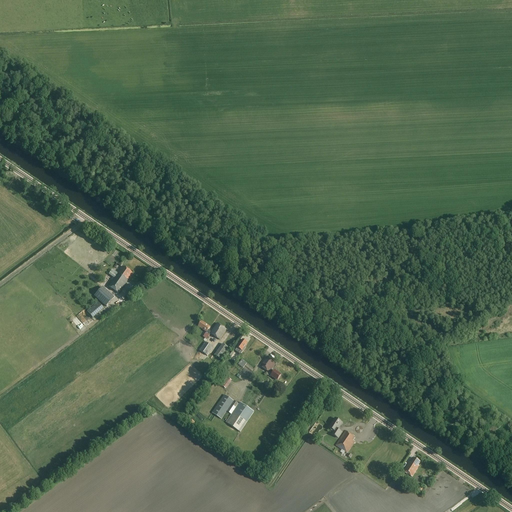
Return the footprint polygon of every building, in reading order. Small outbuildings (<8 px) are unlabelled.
[(118,294),(132,274),(122,267),(108,287),(118,294)] [(103,273),(100,277),(106,282),(109,278),(103,273)] [(127,300),(141,289),(138,286),(124,296),(127,300)] [(115,298),(103,289),(96,299),(109,308),(115,298)] [(79,314),(85,321),(96,313),(90,305),(79,314)] [(69,321),(65,325),(72,332),(76,328),(69,321)] [(211,333),(208,330),(210,328),(202,322),(198,327),(207,332),(206,334),(210,336),(210,335),(220,341),(226,330),(217,324),(211,333)] [(243,352),(245,348),(244,347),(247,342),(243,339),(237,348),(238,348),(236,351),(239,354),(241,351),(243,352)] [(207,356),(213,347),(205,342),(200,351),(207,356)] [(208,358),(215,362),(221,351),(214,347),(208,358)] [(275,372),(272,370),(276,363),(267,357),(261,367),(272,375),(271,376),(278,381),(281,376),(275,371),(275,372)] [(243,368),(247,363),(242,360),(239,365),(243,368)] [(263,380),(270,386),(272,383),(266,377),(263,380)] [(234,401),(224,395),(212,413),(222,420),(227,412),(231,415),(226,422),(240,432),(254,412),(240,402),(239,404),(234,401)] [(338,438),(342,433),(338,430),(343,423),(335,418),(329,428),(334,431),(332,434),(338,438)] [(347,454),(355,442),(353,441),(355,438),(345,431),(336,446),(347,454)] [(418,465),(420,462),(414,458),(411,463),(409,462),(403,471),(412,477),(419,466),(418,465)] [(401,482),(404,478),(398,474),(395,479),(401,482)]
